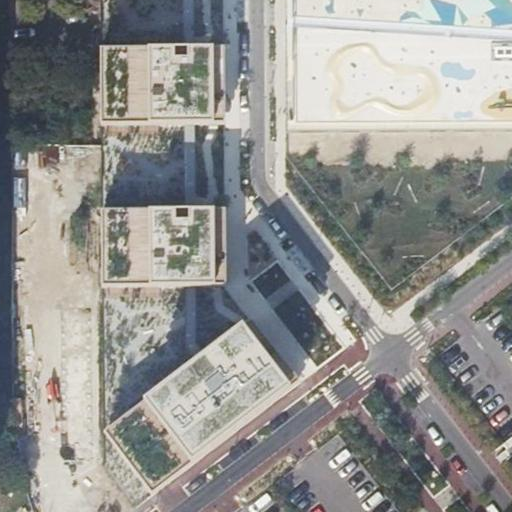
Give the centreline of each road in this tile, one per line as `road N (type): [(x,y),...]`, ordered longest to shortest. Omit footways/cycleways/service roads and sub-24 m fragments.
road 1 (residential): [(374,361),(270,217),(266,0)]
road 2 (residential): [(175,511),(374,361)]
road 3 (residential): [(482,511),(374,361)]
road 4 (residential): [(374,361),(511,256)]
